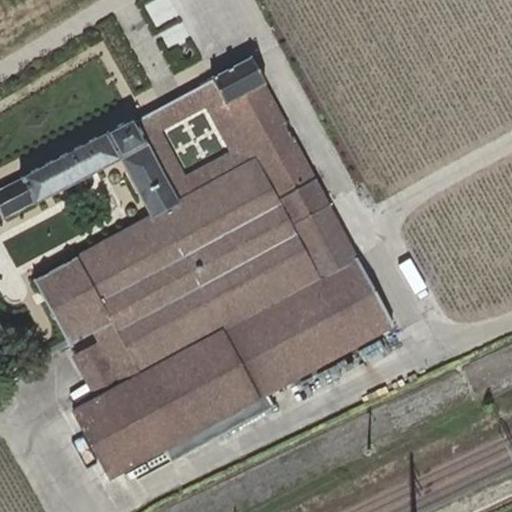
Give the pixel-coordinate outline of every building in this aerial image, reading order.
[(176,76),(202,60),(188,37),(162,54),(176,76)] [(147,214),(28,275),(66,344),(89,332),(93,340),(116,380),(92,393),(65,407),(102,476),(124,464),(161,445),(170,459),(270,406),(262,393),(389,326),(350,261),(355,258),(250,64),(211,85),(253,158),(173,200),(147,214)] [(173,200),(253,158),(211,85),(207,77),(158,104),(130,120),(173,200)] [(0,195),(0,215),(115,154),(147,214),(173,200),(130,120),(126,112),(13,173),(20,185),(0,195)] [(93,340),(69,353),(92,393),(116,380),(93,340)] [(102,476),(65,407),(41,420),(78,489),(102,476)]
